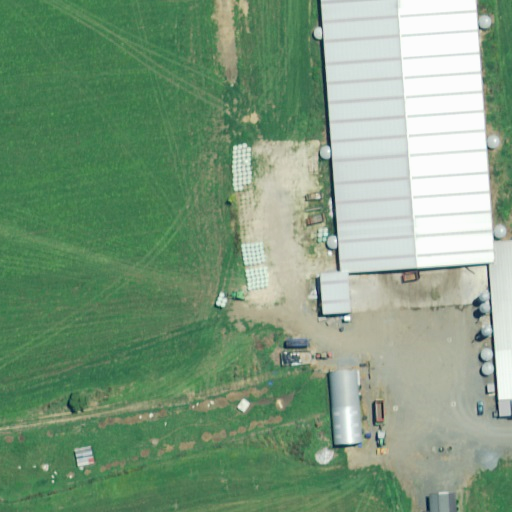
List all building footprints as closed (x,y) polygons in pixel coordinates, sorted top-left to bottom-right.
[(493,423),(482,369),(463,373),(467,392),(457,394),(467,442),(478,439),(476,426),(493,423)] [(361,408),(358,371),(332,373),(334,410),(361,408)] [(444,431),(434,388),(387,398),(397,441),(444,431)] [(511,472),(511,454),(497,457),(500,475),(511,472)] [(442,462),(444,474),(454,472),(452,460),(442,462)] [(444,474),(442,462),(430,465),(433,477),(444,474)]
